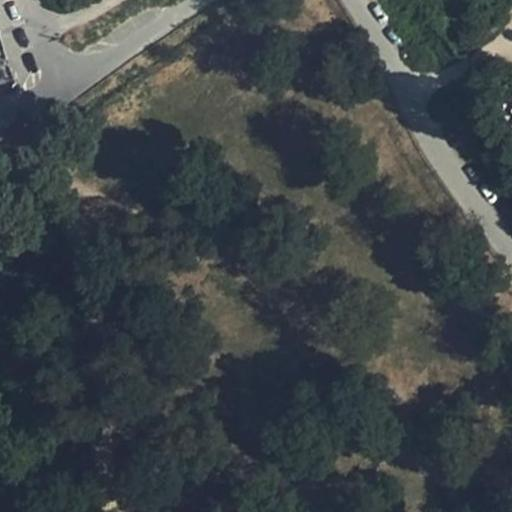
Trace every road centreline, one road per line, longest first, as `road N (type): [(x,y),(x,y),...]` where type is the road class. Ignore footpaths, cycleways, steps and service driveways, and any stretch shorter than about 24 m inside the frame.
road 1 (track): [(50,87),(102,511)]
road 2 (unclassified): [(511,249),(424,122),(355,0)]
road 3 (unclassified): [(197,0),(50,87)]
